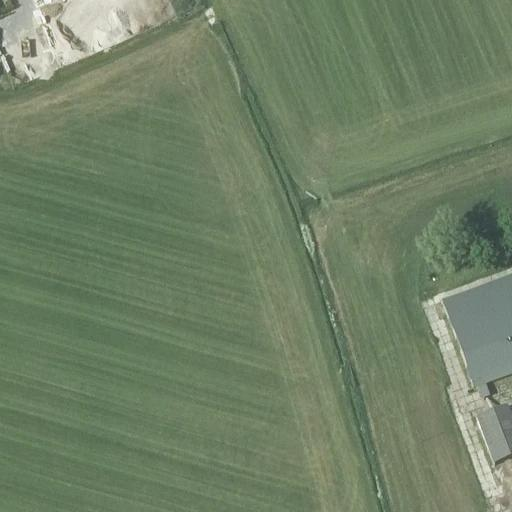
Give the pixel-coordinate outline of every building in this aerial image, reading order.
[(36,56),(48,49),(42,38),(30,45),(36,56)] [(10,57),(0,60),(0,64),(6,85),(18,81),(10,57)] [(511,290),(503,294),(504,295),(447,316),(474,389),(511,375),(511,290)] [(464,397),(473,417),(486,411),(477,391),(464,397)] [(480,457),(511,447),(499,412),(468,422),(480,457)]
